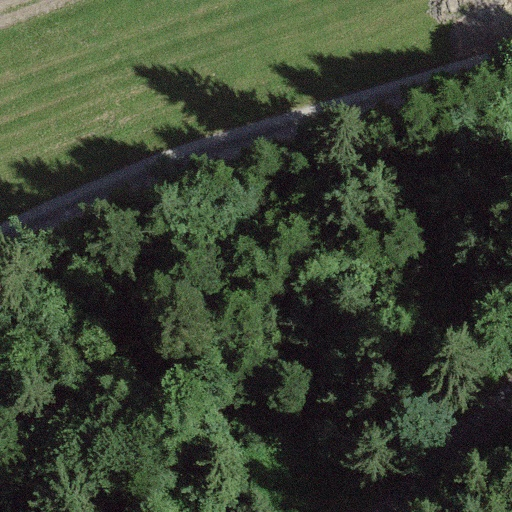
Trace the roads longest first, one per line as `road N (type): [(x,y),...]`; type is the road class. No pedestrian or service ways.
road 1 (unclassified): [(511,65),(225,153),(0,249)]
road 2 (unclassified): [(393,511),(451,447),(511,397)]
